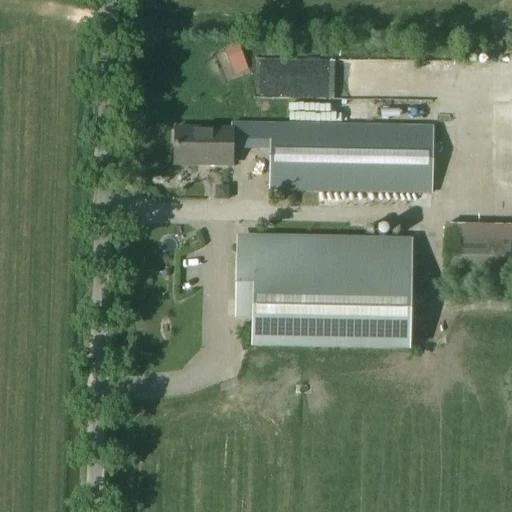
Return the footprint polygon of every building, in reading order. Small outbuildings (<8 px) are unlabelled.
[(232,41),(219,48),(233,76),(247,68),(232,41)] [(511,110),(481,110),(480,144),(511,144),(511,110)] [(269,193),(319,194),(432,196),(434,128),(231,124),(231,131),(176,130),(175,162),(206,162),(206,166),(232,167),(233,150),(270,151),(269,193)] [(411,247),(319,245),(238,243),(236,320),(254,320),(253,345),(409,348),(411,247)] [(511,293),(511,244),(444,243),(443,292),(511,293)]
